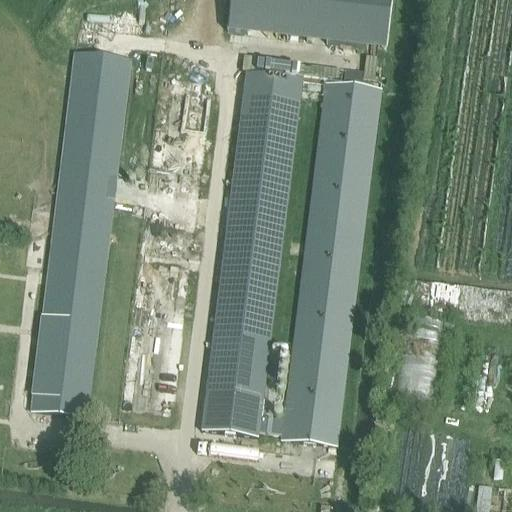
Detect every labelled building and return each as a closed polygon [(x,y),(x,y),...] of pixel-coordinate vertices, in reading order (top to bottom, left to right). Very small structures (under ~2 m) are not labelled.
[(135,34),(136,8),(114,8),(113,33),(135,34)] [(31,412),(86,419),(130,60),(76,54),(31,412)] [(152,63),(120,419),(174,424),(198,149),(182,147),(186,108),(208,110),(212,69),(152,63)] [(226,238),(202,434),(258,441),(259,435),(284,439),(285,424),(261,421),(284,234),(303,83),(246,76),(226,238)] [(503,102),(503,83),(480,84),(481,103),(503,102)] [(284,439),(283,443),(337,450),(380,93),(326,87),(285,424),(284,439)] [(433,303),(434,284),(416,283),(415,303),(433,303)] [(493,310),(511,310),(511,295),(494,294),(493,310)] [(511,511),(511,486),(486,483),(482,511),(511,511)]
